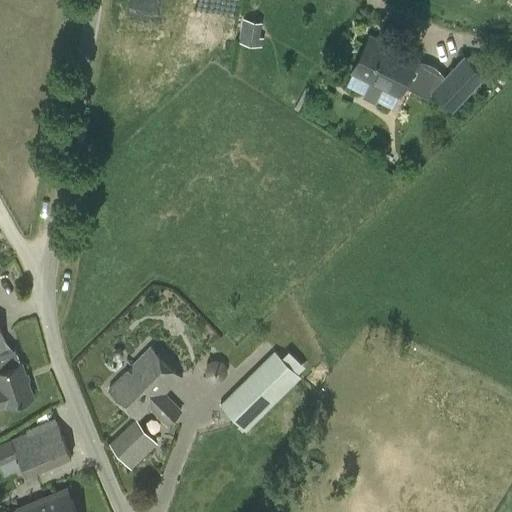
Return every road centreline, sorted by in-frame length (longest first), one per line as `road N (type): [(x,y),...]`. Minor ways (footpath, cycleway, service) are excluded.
road 1 (unclassified): [(43,300),(93,0)]
road 2 (unclassified): [(124,511),(90,440),(43,300)]
